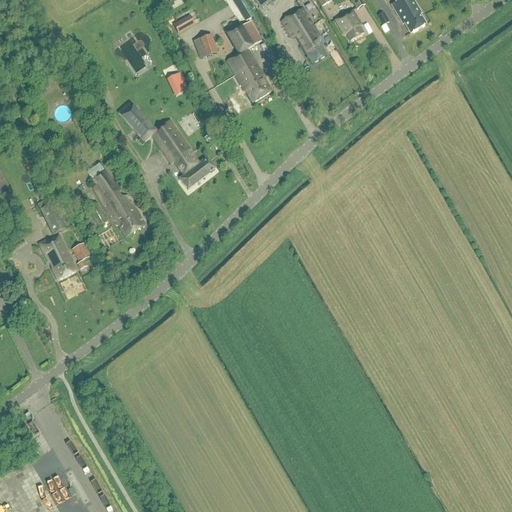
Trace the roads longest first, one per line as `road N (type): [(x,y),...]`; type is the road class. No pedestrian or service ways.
road 1 (unclassified): [(0,414),(173,280),(328,129),(504,0)]
road 2 (unknown): [(328,129),(276,28),(283,0)]
